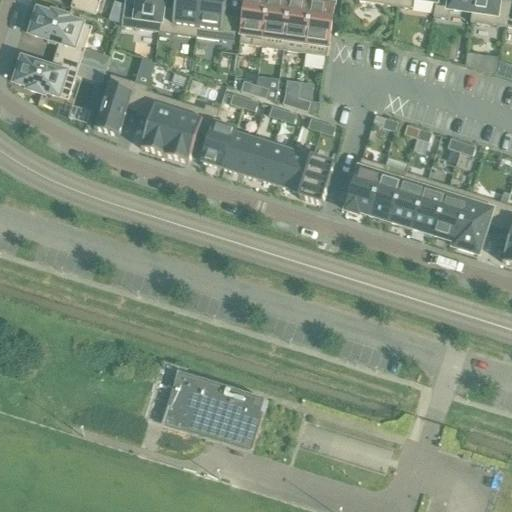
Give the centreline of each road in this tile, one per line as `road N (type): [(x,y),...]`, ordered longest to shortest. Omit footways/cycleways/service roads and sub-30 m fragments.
road 1 (residential): [(0,98),(49,135),(511,285)]
road 2 (unclassified): [(511,377),(0,215)]
